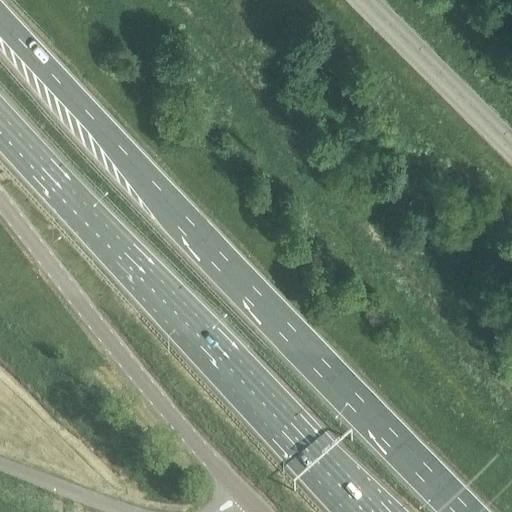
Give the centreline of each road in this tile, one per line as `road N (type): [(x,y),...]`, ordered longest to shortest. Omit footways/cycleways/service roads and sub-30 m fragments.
road 1 (primary): [(466,511),(0,18)]
road 2 (primary): [(0,120),(369,511)]
road 3 (unclassified): [(240,494),(0,202)]
road 4 (tertiary): [(511,148),(362,0)]
road 5 (unclassified): [(124,511),(0,463)]
